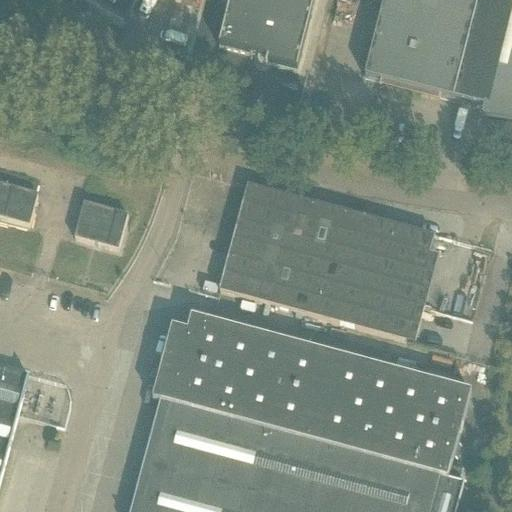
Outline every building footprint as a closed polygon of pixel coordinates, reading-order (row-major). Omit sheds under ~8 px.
[(70,0),(124,31),(134,14),(141,0),(70,0)] [(297,75),(315,0),(231,0),(219,50),(267,62),(266,67),(297,75)] [(511,0),(385,0),(365,82),(489,113),(488,121),(511,124),(511,0)] [(0,222),(29,231),(37,200),(0,189),(0,222)] [(406,346),(435,240),(248,190),(219,296),(406,346)] [(84,208),(75,243),(118,255),(127,220),(84,208)] [(448,484),(471,397),(192,322),(188,335),(169,330),(151,403),(160,405),(131,511),(456,511),(463,488),(448,484)] [(0,372),(0,486),(29,380),(0,372)] [(462,473),(452,471),(450,481),(459,483),(462,473)]
